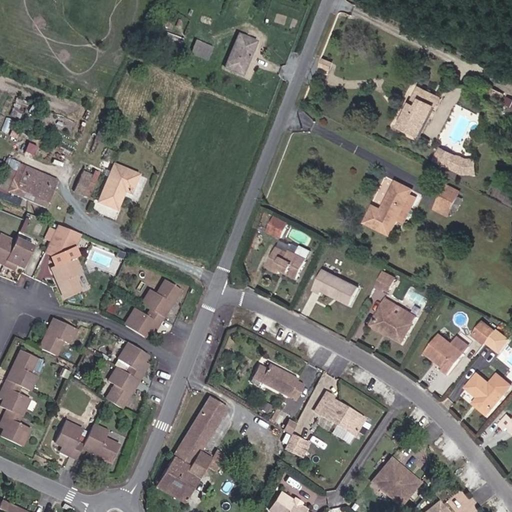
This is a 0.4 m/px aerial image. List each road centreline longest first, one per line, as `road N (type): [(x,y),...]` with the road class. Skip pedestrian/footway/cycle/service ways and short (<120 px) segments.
road 1 (residential): [(511,501),(449,423),(397,379),(217,288)]
road 2 (track): [(127,47),(68,175),(64,204),(73,221),(195,269),(217,288)]
road 3 (tertiary): [(217,288),(328,0)]
road 4 (tertiary): [(126,501),(217,288)]
